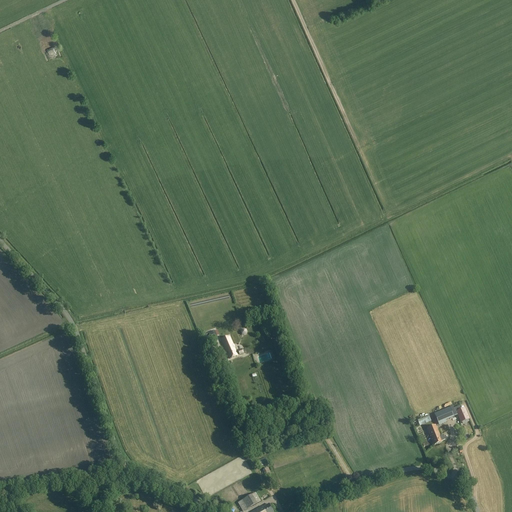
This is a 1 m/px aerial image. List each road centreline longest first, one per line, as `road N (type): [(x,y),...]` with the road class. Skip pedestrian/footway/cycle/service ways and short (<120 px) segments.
road 1 (unclassified): [(209,511),(123,460),(75,328),(0,241)]
road 2 (unclassified): [(298,511),(419,467),(452,477),(478,511)]
road 3 (track): [(360,151),(293,0)]
road 4 (track): [(127,465),(0,499)]
